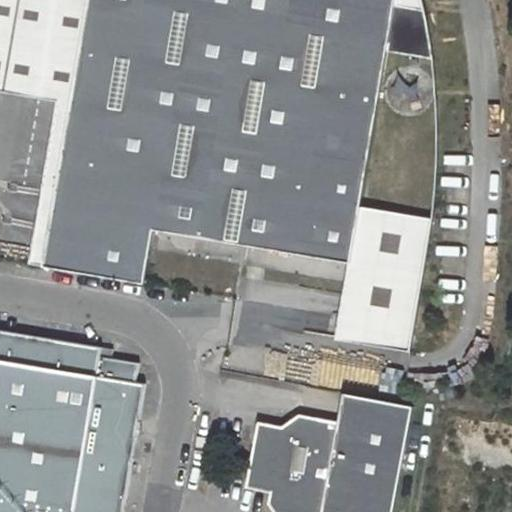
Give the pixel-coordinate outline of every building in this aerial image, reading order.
[(85,0),(0,0),(0,89),(69,101),(85,0)] [(43,264),(143,280),(152,225),(349,258),(358,202),(384,45),(406,49),(404,63),(396,65),(390,68),(386,73),(382,80),(381,85),(382,94),(387,104),(392,108),(400,112),(406,113),(412,112),(418,110),(426,103),(429,98),(430,91),(431,84),(428,75),(421,67),(416,65),(418,51),(431,53),(417,0),(85,0),(69,101),(43,264)] [(349,258),(337,334),(409,346),(431,214),(358,202),(349,258)] [(0,511),(123,511),(144,382),(136,380),(139,361),(100,355),(102,345),(0,328),(0,511)] [(388,511),(410,405),(340,391),(335,420),(296,412),(278,423),(254,418),(241,484),(266,489),(263,500),(270,511),(388,511)]
